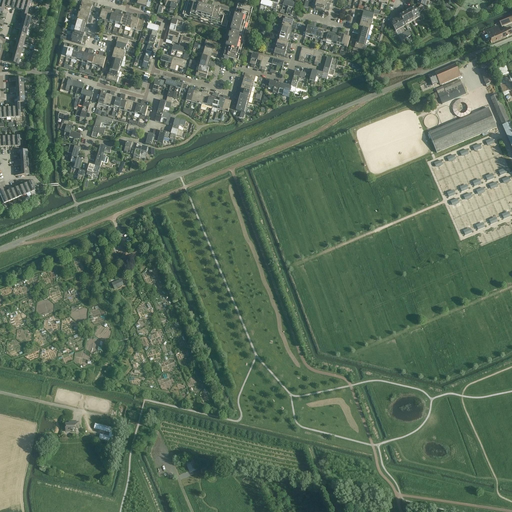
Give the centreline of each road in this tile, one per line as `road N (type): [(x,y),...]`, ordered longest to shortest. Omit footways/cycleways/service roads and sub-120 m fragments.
road 1 (unclassified): [(0,249),(366,97)]
road 2 (track): [(0,308),(128,255),(120,294),(167,397)]
road 3 (track): [(511,172),(296,263)]
road 4 (unknown): [(511,367),(462,392),(497,493),(511,502)]
road 5 (unclassified): [(511,38),(366,97)]
road 6 (track): [(128,255),(190,398)]
road 7 (track): [(89,296),(106,322),(11,359)]
road 8 (track): [(96,267),(84,302),(0,336)]
